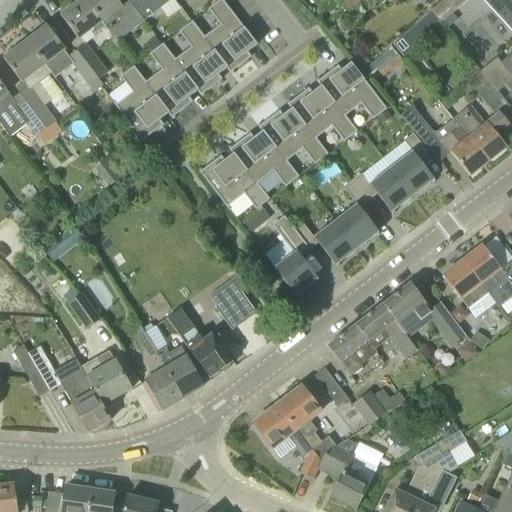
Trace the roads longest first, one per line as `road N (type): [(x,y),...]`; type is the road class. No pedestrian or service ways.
road 1 (tertiary): [(182,427),(225,403),(511,180)]
road 2 (tertiary): [(0,452),(106,454),(182,427)]
road 3 (residential): [(175,150),(304,49)]
road 4 (residential): [(267,511),(214,481),(182,427)]
